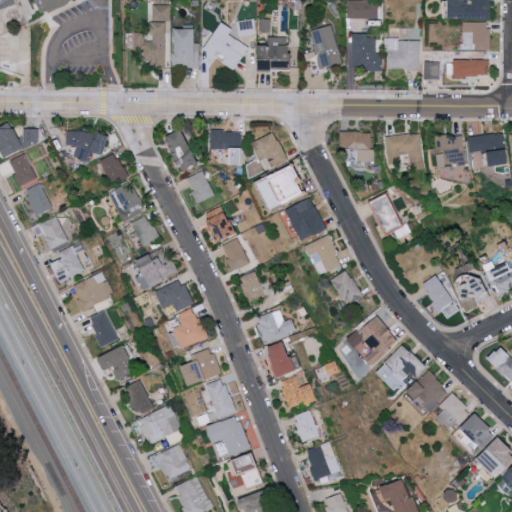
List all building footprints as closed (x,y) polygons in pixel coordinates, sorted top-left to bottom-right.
[(0,0),(15,0),(18,6),(0,12),(0,0)] [(75,0),(44,14),(37,0),(75,0)] [(348,18),(378,18),(378,0),(347,1),(348,18)] [(450,0),(450,18),(490,19),(490,0),(450,0)] [(153,21),(170,21),(171,4),(153,4),(153,21)] [(257,43),(255,19),(238,19),(240,44),(257,43)] [(145,40),(145,32),(136,32),(136,52),(144,52),(144,66),(165,66),(165,21),(152,21),(152,40),(145,40)] [(205,49),(236,69),(250,47),(230,34),(234,28),(223,21),(205,49)] [(490,21),(463,22),(464,49),(491,49),(490,21)] [(341,63),(333,25),(310,30),(314,51),(306,53),(307,58),(317,56),(320,68),(341,63)] [(198,28),(175,28),(175,64),(198,65),(198,28)] [(382,71),(382,53),(376,53),(377,37),(368,36),(368,33),(353,33),(353,64),(366,65),(366,70),(382,71)] [(291,36),(269,37),(269,44),(261,44),(261,70),(291,70),(291,36)] [(388,68),(421,69),(421,39),(388,39),(388,68)] [(490,59),(455,58),(454,76),(489,76),(490,59)] [(439,61),(425,61),(425,78),(439,78),(439,61)] [(36,126),(20,133),(16,121),(0,126),(0,139),(6,155),(42,142),(36,126)] [(167,135),(181,170),(198,163),(184,129),(167,135)] [(243,131),(212,130),(212,148),(230,149),(230,163),(242,164),(243,131)] [(67,145),(77,145),(76,159),(92,159),(92,150),(107,150),(107,132),(68,131),(67,145)] [(268,157),(273,167),(289,159),(276,132),(253,142),(262,160),(268,157)] [(370,154),(370,136),(340,136),(340,154),(370,154)] [(425,174),(419,136),(384,142),(389,168),(400,165),(398,157),(410,155),(413,175),(425,174)] [(503,136),(468,142),(474,171),(498,167),(496,156),(507,154),(503,136)] [(467,168),(462,138),(447,141),(447,137),(435,139),(437,151),(430,151),(431,158),(445,156),(445,174),(467,168)] [(20,185),(38,178),(28,153),(10,160),(20,185)] [(112,182),(127,177),(118,153),(103,159),(112,182)] [(272,209),(306,194),(299,177),(303,176),(298,164),(260,180),(272,209)] [(215,195),(202,170),(188,177),(195,191),(192,192),(198,203),(215,195)] [(54,208),(42,182),(25,190),(37,216),(54,208)] [(133,182),(111,192),(125,222),(147,211),(133,182)] [(328,229),(313,197),(288,209),(303,241),(328,229)] [(403,229),(386,197),(370,206),(387,239),(403,229)] [(236,234),(224,205),(206,213),(218,241),(236,234)] [(150,214),(134,221),(145,246),(161,238),(150,214)] [(54,249),(70,240),(56,216),(40,225),(54,249)] [(411,233),(409,227),(396,232),(398,238),(411,233)] [(315,254),(323,273),(344,263),(330,234),(307,245),(312,256),(315,254)] [(222,245),(234,270),(250,262),(238,237),(222,245)] [(60,251),(63,258),(52,263),(61,282),(85,271),(73,245),(60,251)] [(153,285),(179,273),(167,247),(136,261),(143,276),(148,274),(153,285)] [(511,260),(488,270),(498,295),(511,288),(511,260)] [(488,295),(488,275),(474,276),(474,265),(462,265),(463,309),(480,308),(479,295),(488,295)] [(364,296),(349,269),(333,278),(348,305),(364,296)] [(275,293),(270,279),(260,282),(256,271),(241,276),(249,301),(275,293)] [(85,310),(114,296),(102,272),(73,285),(85,310)] [(452,304),(435,277),(421,288),(439,315),(452,304)] [(178,310),(194,304),(185,279),(158,289),(165,308),(176,304),(178,310)] [(180,313),(185,326),(170,331),(177,349),(208,337),(196,306),(180,313)] [(265,343),(297,331),(292,318),(284,321),(279,309),(255,318),(265,343)] [(90,317),(102,347),(119,340),(106,310),(90,317)] [(400,339),(377,316),(359,334),(375,350),(367,358),(375,366),(400,339)] [(296,371),(286,341),(269,346),(279,377),(296,371)] [(377,372),(399,394),(426,365),(404,344),(377,372)] [(119,379),(137,370),(125,345),(100,357),(107,370),(113,367),(119,379)] [(183,365),(188,384),(222,374),(214,347),(191,354),(194,362),(183,365)] [(511,356),(501,347),(489,360),(511,381),(511,356)] [(430,410),(450,392),(431,370),(411,389),(430,410)] [(316,400),(312,383),(300,386),(297,376),(281,380),(289,408),(316,400)] [(236,412),(226,378),(208,383),(218,417),(236,412)] [(137,414),(154,406),(142,379),(125,387),(137,414)] [(457,421),(461,425),(474,411),(453,393),(441,406),(445,409),(438,417),(451,429),(457,421)] [(181,429),(170,404),(139,419),(150,443),(181,429)] [(304,442),(320,435),(311,409),(294,415),(304,442)] [(499,433),(478,414),(464,428),(485,448),(499,433)] [(240,415),(208,425),(213,443),(225,439),(230,456),(251,449),(240,415)] [(474,450),(480,445),(469,435),(464,441),(474,450)] [(511,464),(511,448),(502,438),(481,457),(499,477),(511,464)] [(306,450),(317,479),(340,470),(330,441),(306,450)] [(190,470),(180,444),(157,453),(166,479),(190,470)] [(265,480),(256,453),(231,461),(233,469),(238,467),(240,473),(233,476),(237,490),(265,480)] [(186,511),(203,511),(212,508),(197,475),(174,486),(186,511)] [(397,511),(420,511),(415,496),(410,497),(403,479),(381,486),(386,500),(392,498),(397,511)] [(244,499),(249,511),(277,511),(267,488),(244,499)] [(347,511),(341,493),(324,499),(328,511),(347,511)]
